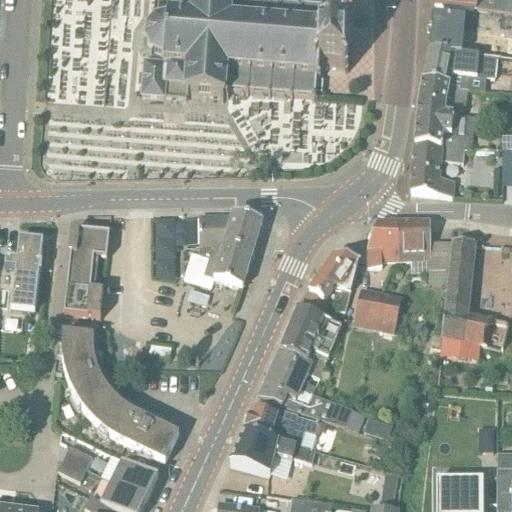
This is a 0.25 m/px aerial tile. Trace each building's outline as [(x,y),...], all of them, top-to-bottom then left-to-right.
[(223,96),(244,97),(244,100),(246,100),(247,98),(250,98),(250,101),(262,102),(263,99),(266,99),(266,102),(268,102),(269,99),(272,100),(272,103),(284,104),(285,101),(288,101),(288,103),(290,104),(291,101),(310,103),(310,105),(313,105),(313,103),(315,103),(315,101),(313,100),(313,96),(320,97),(321,85),(318,85),(319,83),(317,80),(317,77),(316,77),(317,71),(340,73),(344,78),(346,76),(342,72),(344,48),(348,44),(346,42),(342,46),(328,45),(329,34),(324,34),(325,19),(319,19),(320,15),(322,15),(322,13),(320,13),(320,10),(317,10),(317,13),(298,11),(298,9),(295,8),(295,11),(292,11),(291,7),(280,6),(279,10),(276,9),(276,7),(273,7),(273,9),(270,9),(269,6),(258,5),(257,8),(254,8),(254,5),(251,5),(251,7),(229,6),(230,1),(233,1),(233,0),(167,0),(167,2),(166,2),(166,3),(165,3),(165,4),(152,3),(150,26),(150,27),(152,30),(147,37),(143,35),(141,38),(145,39),(144,49),(141,50),(141,52),(145,51),(150,59),(147,62),(148,62),(147,69),(142,69),(140,103),(162,105),(162,104),(184,105),(184,104),(186,104),(186,100),(219,103),(219,106),(221,107),(221,103),(222,103),(222,102),(226,103),(226,100),(223,100),(223,96)] [(511,0),(434,0),(434,9),(511,17),(511,0)] [(504,36),(463,32),(464,24),(434,19),(431,22),(426,54),(459,58),(495,62),(501,62),(504,36)] [(458,94),(466,95),(482,96),(484,83),(493,84),(495,62),(459,58),(426,54),(421,87),(449,90),(459,91),(458,94)] [(478,122),(444,119),(445,111),(449,90),(421,87),(417,108),(413,151),(466,154),(472,154),(474,131),(477,132),(478,122)] [(511,139),(504,139),(503,186),(511,186),(511,139)] [(450,203),(451,187),(439,185),(439,178),(438,178),(439,174),(440,175),(441,165),(464,167),(466,154),(413,151),(409,198),(450,203)] [(214,285),(242,293),(261,226),(233,218),(231,221),(198,222),(198,261),(208,263),(203,280),(214,285)] [(158,222),(157,248),(175,249),(176,223),(158,222)] [(397,266),(396,228),(396,227),(377,227),(367,254),(368,273),(381,273),(381,266),(397,266)] [(429,283),(446,282),(450,247),(430,247),(429,227),(396,228),(397,266),(408,265),(409,278),(429,278),(429,283)] [(103,297),(90,295),(94,262),(107,263),(109,239),(71,235),(65,320),(89,322),(100,323),(103,297)] [(37,318),(42,246),(18,244),(16,265),(5,264),(5,274),(16,275),(13,316),(37,318)] [(473,249),(450,247),(446,282),(440,341),(481,351),(501,357),(508,329),(466,317),(473,249)] [(296,315),(323,325),(328,310),(324,308),(334,294),(337,294),(336,295),(340,296),(335,315),(345,318),(358,266),(335,260),(296,315)] [(352,330),(372,334),(379,298),(360,294),(352,330)] [(372,334),(393,339),(401,302),(379,298),(372,334)] [(314,357),(327,363),(340,332),(323,325),(296,315),(279,356),(304,367),(307,359),(312,361),(314,357)] [(94,344),(94,342),(63,339),(63,352),(63,369),(67,382),(67,383),(97,374),(96,371),(95,367),(94,361),(94,357),(93,353),(93,348),(94,344)] [(481,351),(440,341),(438,360),(479,365),(481,351)] [(258,406),(344,434),(352,415),(311,399),(311,400),(301,395),(308,379),(318,384),(327,363),(314,357),(312,361),(307,359),(304,367),(279,356),(258,406)] [(89,423),(113,401),(112,400),(106,393),(103,389),(101,384),(100,382),(98,377),(97,374),(67,383),(73,397),(78,408),(85,418),(89,423)] [(119,447),(126,450),(140,421),(133,418),(128,415),(123,412),(116,405),(113,401),(89,423),(94,429),(107,440),(119,447)] [(244,438),(299,453),(304,438),(315,441),(318,428),(296,423),(297,421),(276,415),(275,421),(254,415),(252,421),(251,421),(244,438)] [(152,481),(160,466),(165,469),(178,440),(140,421),(126,450),(135,454),(128,469),(152,481)] [(229,470),(270,481),(275,463),(291,467),(291,464),(311,469),(315,457),(299,453),(244,438),(229,470)] [(63,464),(86,476),(92,463),(69,452),(63,464)] [(80,488),(86,476),(63,464),(57,477),(80,488)] [(111,487),(148,505),(158,484),(152,481),(128,469),(121,466),(111,487)] [(381,502),(395,505),(402,478),(388,474),(381,502)] [(511,511),(511,474),(497,475),(496,511),(511,511)] [(482,511),(483,482),(437,481),(436,511),(482,511)] [(107,511),(144,511),(148,505),(111,487),(100,508),(107,511)] [(291,511),(332,511),(333,509),(293,503),(291,511)]
